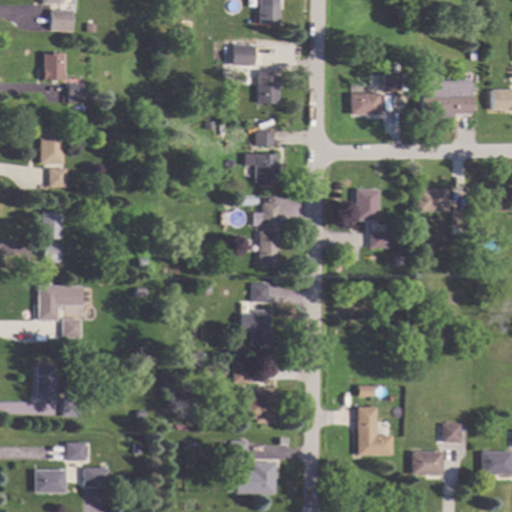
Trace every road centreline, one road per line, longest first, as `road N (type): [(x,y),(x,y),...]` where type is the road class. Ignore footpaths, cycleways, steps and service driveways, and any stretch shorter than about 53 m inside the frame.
road 1 (residential): [(316,0),(311,511)]
road 2 (residential): [(511,153),(313,156)]
